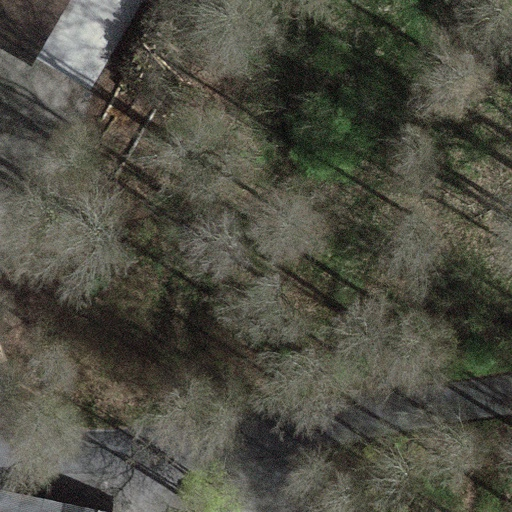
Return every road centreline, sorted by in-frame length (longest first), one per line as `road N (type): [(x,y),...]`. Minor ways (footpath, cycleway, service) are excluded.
road 1 (unclassified): [(0,443),(312,428),(511,405)]
road 2 (track): [(0,238),(130,0)]
